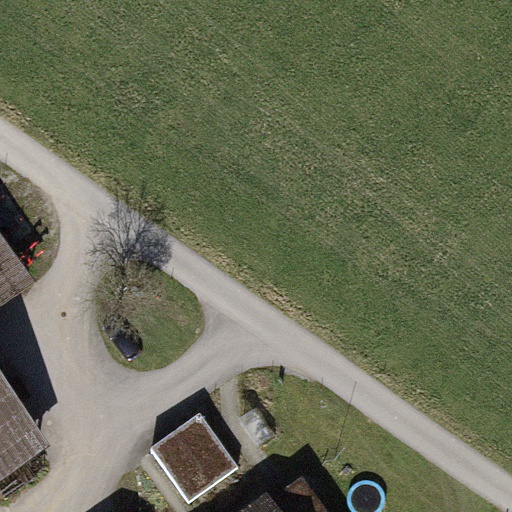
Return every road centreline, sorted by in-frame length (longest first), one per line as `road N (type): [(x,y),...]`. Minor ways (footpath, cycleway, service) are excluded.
road 1 (track): [(511,490),(0,141)]
road 2 (track): [(26,511),(277,330)]
road 3 (track): [(107,453),(62,297),(101,210)]
